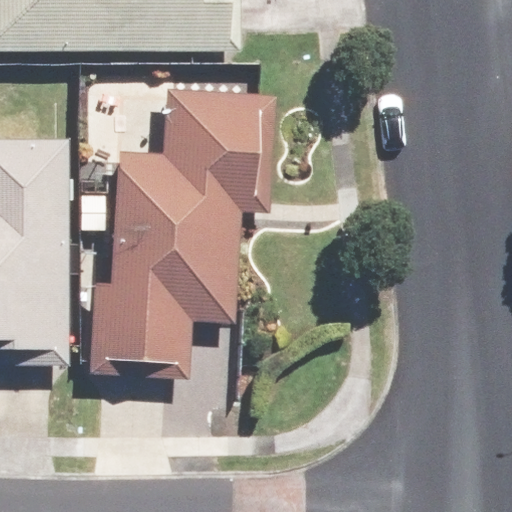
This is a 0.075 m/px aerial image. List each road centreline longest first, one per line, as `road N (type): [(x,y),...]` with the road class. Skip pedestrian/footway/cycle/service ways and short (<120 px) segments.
road 1 (residential): [(424,5),(464,506)]
road 2 (residential): [(464,506),(0,509)]
